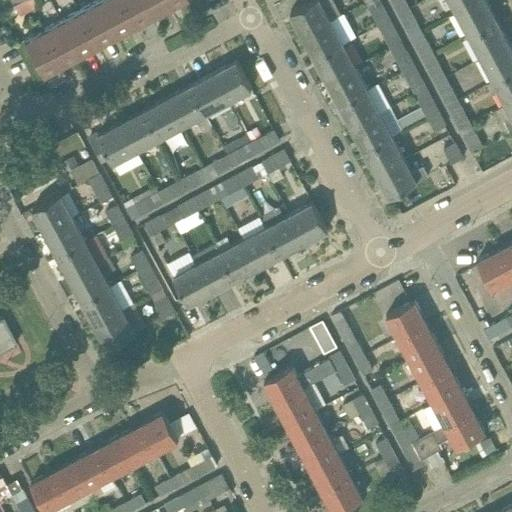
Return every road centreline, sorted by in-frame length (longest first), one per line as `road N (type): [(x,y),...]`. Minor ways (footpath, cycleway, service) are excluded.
road 1 (residential): [(381,253),(256,7)]
road 2 (residential): [(30,122),(124,67),(174,57),(256,7)]
road 3 (residential): [(381,253),(185,359)]
road 4 (residential): [(98,397),(0,201)]
road 5 (residential): [(511,411),(423,233)]
road 6 (residential): [(269,511),(185,359)]
